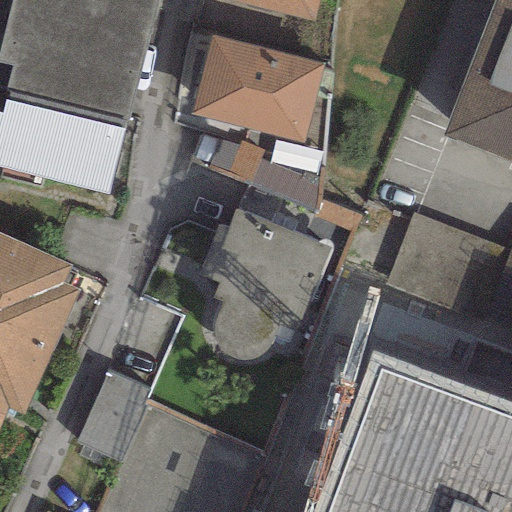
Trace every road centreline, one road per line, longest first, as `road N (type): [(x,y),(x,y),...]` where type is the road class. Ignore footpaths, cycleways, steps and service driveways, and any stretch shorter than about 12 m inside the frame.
road 1 (unclassified): [(3,511),(141,204),(185,0)]
road 2 (unknown): [(318,511),(361,396),(375,382),(390,381),(511,446)]
